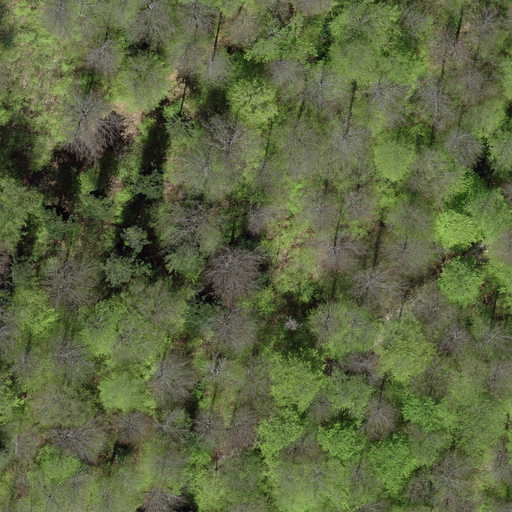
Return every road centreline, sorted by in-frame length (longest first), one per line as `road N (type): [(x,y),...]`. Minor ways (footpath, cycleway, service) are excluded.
road 1 (track): [(163,511),(402,314)]
road 2 (track): [(0,128),(75,0)]
road 3 (track): [(511,226),(402,314)]
